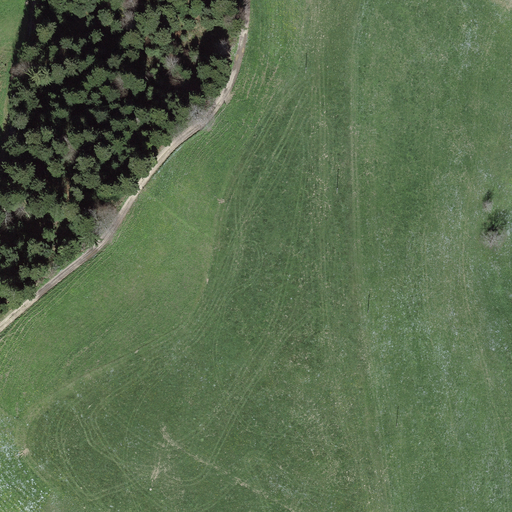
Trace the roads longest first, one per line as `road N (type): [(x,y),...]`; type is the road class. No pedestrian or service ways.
road 1 (track): [(0,330),(109,235),(165,150),(217,106),(238,56),(245,0)]
road 2 (track): [(34,0),(0,140)]
